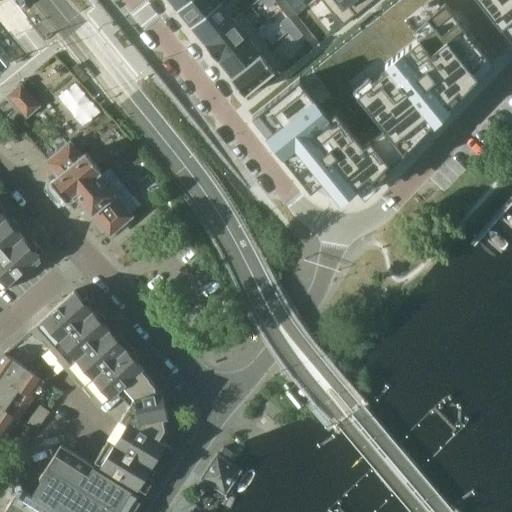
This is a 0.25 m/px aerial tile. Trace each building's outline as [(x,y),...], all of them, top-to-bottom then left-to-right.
[(170,0),(178,9),(177,9),(178,10),(189,0),(170,0)] [(189,0),(178,10),(179,10),(191,25),(191,26),(192,26),(220,3),(217,0),(189,0)] [(443,0),(394,0),(251,116),(311,190),(324,179),(341,201),(356,188),(363,195),(405,152),(433,122),(435,124),(450,107),(449,105),(478,75),(492,60),(443,0)] [(320,0),(334,16),(334,15),(342,25),(371,1),(370,0),(320,0)] [(511,0),(478,0),(505,32),(511,40),(511,39),(511,0)] [(220,3),(192,26),(192,27),(205,42),(205,43),(234,20),(233,19),(220,3)] [(205,42),(204,43),(218,61),(220,60),(219,60),(255,31),(241,13),(233,19),(234,20),(205,43),(205,42)] [(288,17),(280,23),(287,32),(295,26),(288,17)] [(295,26),(287,32),(295,42),(303,35),(295,26)] [(255,31),(219,60),(220,60),(232,76),(233,76),(269,47),(255,31)] [(232,76),(231,77),(245,95),(283,65),(269,47),(233,76),(232,76)] [(40,105),(22,84),(8,95),(27,117),(40,105)] [(71,141),(47,162),(59,176),(50,184),(49,190),(57,200),(64,201),(67,199),(74,207),(82,200),(111,234),(133,215),(132,213),(143,204),(111,166),(100,175),(98,173),(102,170),(87,153),(83,155),(71,141)] [(134,148),(126,155),(137,167),(145,161),(134,148)] [(0,289),(39,255),(1,212),(0,211),(0,289)] [(164,460),(171,448),(172,446),(158,438),(163,429),(165,428),(163,417),(167,416),(162,390),(157,391),(156,385),(141,368),(143,367),(142,365),(141,366),(129,354),(130,353),(121,342),(120,343),(109,330),(110,329),(102,321),(104,318),(99,312),(96,314),(88,305),(91,303),(85,297),(82,299),(75,290),(33,328),(100,406),(118,390),(130,404),(95,461),(138,487),(146,492),(154,479),(145,474),(147,471),(148,471),(156,459),(155,458),(156,455),(164,460)] [(0,446),(45,382),(46,381),(45,379),(43,380),(27,369),(29,368),(27,366),(26,368),(6,354),(11,349),(10,348),(5,352),(0,359),(0,446)] [(43,420),(49,412),(40,406),(34,414),(43,420)] [(38,429),(43,420),(34,414),(28,422),(38,429)] [(134,511),(136,509),(141,501),(133,496),(135,492),(60,444),(48,464),(39,478),(42,479),(31,496),(55,511),(67,511),(69,510),(71,511),(134,511)] [(242,470),(229,462),(234,454),(225,448),(220,455),(218,454),(202,478),(226,494),(242,470)] [(55,511),(31,496),(19,488),(3,511),(55,511)]
